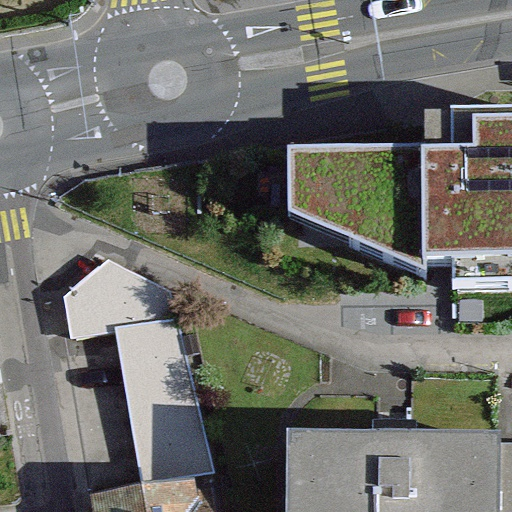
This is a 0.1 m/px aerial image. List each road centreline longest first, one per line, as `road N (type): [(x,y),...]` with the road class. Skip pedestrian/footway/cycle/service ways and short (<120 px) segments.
road 1 (primary): [(165,81),(511,15)]
road 2 (residential): [(53,511),(0,189)]
road 3 (primary): [(0,122),(165,81)]
